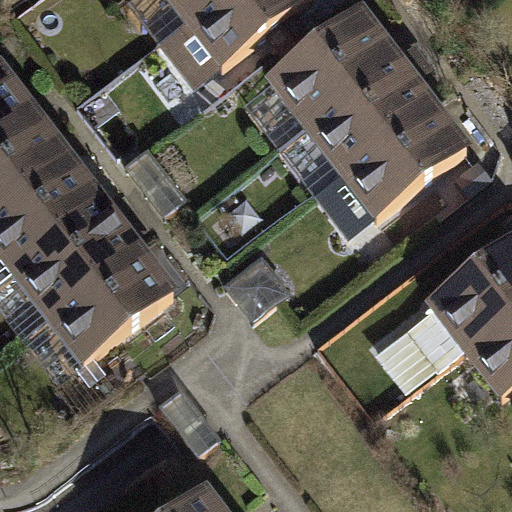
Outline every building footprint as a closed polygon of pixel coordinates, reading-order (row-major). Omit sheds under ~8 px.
[(163,0),(187,29),(224,0),(163,0)] [(224,0),(187,29),(223,75),(318,0),(224,0)] [(271,95),(308,141),(404,65),(367,19),(271,95)] [(308,141),(344,187),(440,111),(404,65),(308,141)] [(0,139),(36,112),(0,66),(0,139)] [(344,187),(381,234),(477,158),(440,111),(344,187)] [(0,139),(0,214),(72,158),(36,112),(0,139)] [(0,214),(0,263),(13,280),(109,204),(72,158),(0,214)] [(13,280),(49,326),(145,250),(109,204),(13,280)] [(49,326),(86,372),(182,297),(145,250),(49,326)] [(511,250),(432,314),(468,360),(511,325),(511,250)] [(511,325),(468,360),(505,405),(511,399),(511,325)] [(174,511),(224,511),(205,488),(174,511)]
